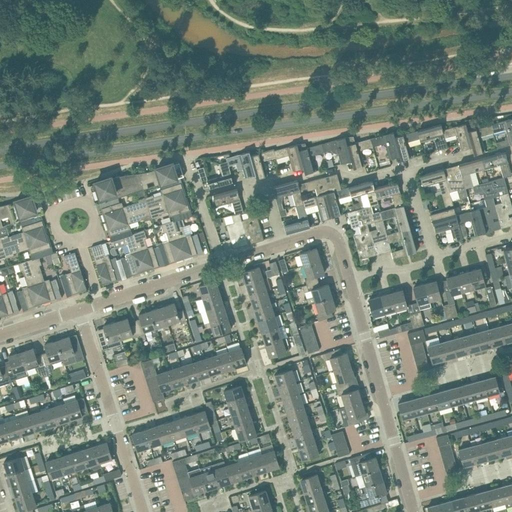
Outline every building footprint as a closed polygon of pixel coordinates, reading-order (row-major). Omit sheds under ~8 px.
[(510,145),(511,144),(511,118),(491,125),(493,133),(505,129),(510,145)] [(472,147),(468,131),(466,123),(443,130),(445,138),(457,135),(461,150),(472,147)] [(420,139),(420,141),(438,137),(439,141),(440,140),(443,149),(448,147),(445,138),(443,130),(441,124),(418,130),(420,139)] [(474,155),(485,152),(481,136),(493,133),(491,125),(468,131),(472,147),(474,155)] [(420,139),(418,130),(395,137),(399,154),(400,156),(401,161),(402,161),(402,160),(412,157),(408,142),(420,139)] [(400,156),(399,154),(395,137),(393,132),(370,138),(373,147),(385,143),(389,159),(400,156)] [(351,161),(352,161),(351,159),(347,145),(345,137),(322,144),(324,152),(332,150),(332,151),(333,152),(334,153),(335,153),(336,153),(337,153),(338,153),(341,164),(351,161)] [(370,138),(347,145),(352,161),(351,161),(353,169),(364,165),(360,150),(373,147),(370,138)] [(276,159),(289,155),(293,171),(303,168),(305,167),(300,150),(299,150),(297,144),(274,150),(275,157),(276,159)] [(322,144),(300,150),(305,167),(303,168),(305,174),(316,171),(312,155),(324,152),(322,144)] [(274,150),(274,149),(250,155),(255,174),(255,175),(257,179),(268,176),(263,160),(275,157),(274,150)] [(250,155),(249,151),(230,157),(226,158),(227,161),(229,166),(236,164),(238,170),(242,169),(245,178),(255,175),(255,174),(250,155)] [(511,175),(505,152),(482,158),(485,170),(500,165),(504,177),(511,175)] [(470,174),(485,170),(482,158),(458,165),(462,176),(465,188),(474,186),(470,174)] [(235,184),(234,184),(229,166),(227,161),(219,163),(223,176),(207,180),(210,191),(235,184)] [(140,173),(138,173),(143,189),(161,183),(170,180),(184,176),(180,166),(173,168),(172,164),(172,163),(157,167),(157,169),(150,171),(149,171),(140,173)] [(443,168),(442,168),(443,169),(450,193),(458,191),(460,198),(468,196),(465,188),(462,176),(457,177),(455,174),(453,174),(451,167),(443,169),(443,168)] [(443,169),(420,175),(423,187),(438,182),(442,195),(450,193),(443,169)] [(143,189),(138,173),(128,174),(120,176),(111,179),(111,177),(95,182),(96,183),(89,185),(95,204),(109,200),(118,197),(143,189)] [(331,181),(327,182),(325,177),(298,184),(301,193),(316,189),(318,196),(325,193),(341,189),(339,181),(331,183),(331,181)] [(493,181),(474,186),(476,194),(482,192),(484,200),(492,197),(500,195),(508,193),(504,177),(495,180),(497,185),(494,185),(493,181)] [(161,189),(162,194),(154,197),(153,195),(145,197),(149,208),(185,196),(185,195),(186,195),(183,188),(182,189),(181,183),(172,186),(170,180),(161,183),(163,189),(161,189)] [(274,187),(277,198),(292,193),(295,205),(304,203),(303,200),(301,193),(298,184),(297,180),(274,187)] [(378,204),(377,199),(374,188),(372,180),(349,187),(351,195),(351,198),(367,194),(370,206),(378,204)] [(374,188),(377,199),(391,195),(395,207),(402,205),(403,205),(397,182),(374,188)] [(349,187),(341,189),(325,193),(332,217),(343,214),(339,198),(351,195),(349,187)] [(237,189),(213,195),(217,206),(232,202),(235,214),(240,213),(244,212),(237,189)] [(325,193),(318,196),(303,200),(304,203),(305,208),(317,205),(321,220),(332,217),(325,193)] [(442,195),(445,207),(430,211),(433,222),(456,215),(450,193),(442,195)] [(511,206),(508,193),(500,195),(502,203),(495,205),(500,228),(511,225),(511,206)] [(0,205),(0,227),(22,221),(31,218),(45,213),(39,194),(32,196),(31,195),(16,200),(16,201),(4,205),(0,205)] [(185,197),(185,196),(149,208),(152,218),(160,216),(159,214),(167,211),(169,216),(171,215),(173,221),(182,218),(180,212),(189,210),(187,204),(188,204),(186,197),(185,197)] [(103,214),(102,214),(105,221),(106,221),(106,222),(149,208),(145,197),(138,200),(138,202),(123,207),(122,202),(119,203),(118,197),(109,200),(110,205),(102,208),(103,214)] [(479,209),(483,224),(485,232),(500,228),(495,205),(492,197),(484,200),(487,207),(479,209)] [(391,198),(381,200),(383,207),(392,205),(391,198)] [(283,222),(286,233),(310,227),(305,208),(304,203),(295,205),(299,218),(283,222)] [(403,205),(402,205),(395,207),(380,211),(382,220),(383,219),(395,216),(399,231),(410,228),(403,205)] [(347,212),(351,228),(359,226),(368,224),(375,221),(382,220),(380,211),(372,213),(370,206),(347,212)] [(110,235),(112,234),(119,232),(121,238),(123,237),(132,234),(129,223),(144,219),(145,221),(152,218),(149,208),(106,222),(105,223),(107,230),(108,229),(110,235)] [(255,208),(247,211),(249,218),(242,221),(245,233),(246,236),(248,244),(264,240),(262,232),(256,233),(255,230),(261,228),(255,208)] [(485,232),(483,224),(479,209),(456,215),(458,223),(471,220),(475,235),(485,232)] [(234,223),(226,225),(233,248),(248,244),(246,236),(241,238),(240,234),(245,233),(242,221),(240,213),(235,214),(231,215),(234,223)] [(436,233),(451,229),(454,241),(463,239),(458,223),(456,215),(433,222),(436,233)] [(22,227),(23,232),(8,236),(7,234),(0,236),(0,237),(3,247),(46,234),(46,233),(47,232),(45,225),(44,226),(42,220),(33,223),(31,218),(22,221),(24,226),(22,227)] [(182,218),(173,221),(172,221),(183,258),(184,258),(184,259),(191,256),(191,255),(196,254),(194,245),(200,243),(197,234),(191,236),(190,233),(185,235),(182,226),(185,226),(182,218)] [(375,221),(377,229),(370,231),(369,231),(372,243),(375,255),(384,252),(382,248),(385,248),(383,241),(388,239),(387,235),(383,219),(382,220),(375,221)] [(164,232),(166,232),(168,240),(157,244),(158,246),(161,255),(167,253),(170,262),(175,260),(176,261),(183,259),(182,258),(183,258),(172,221),(161,224),(164,232)] [(368,224),(359,226),(361,233),(353,235),(360,259),(361,264),(369,261),(366,249),(368,248),(367,245),(372,243),(369,231),(370,231),(368,224)] [(388,239),(389,243),(401,239),(404,249),(391,250),(393,258),(416,251),(410,228),(399,231),(387,235),(388,239)] [(146,238),(144,230),(133,233),(145,270),(146,270),(146,271),(153,269),(153,267),(158,266),(156,257),(161,255),(158,246),(153,248),(152,246),(147,247),(144,239),(146,238)] [(203,232),(197,234),(200,243),(205,241),(206,241),(203,232)] [(138,272),(138,273),(145,271),(144,270),(145,270),(133,233),(132,234),(123,237),(126,245),(128,244),(130,253),(125,254),(126,256),(120,258),(123,267),(129,265),(132,274),(138,272)] [(47,234),(46,234),(3,247),(7,258),(14,255),(13,253),(29,248),(32,259),(39,257),(43,256),(41,250),(50,247),(49,241),(50,241),(47,234)] [(113,241),(112,241),(115,248),(121,246),(119,239),(113,241)] [(110,259),(108,254),(105,255),(102,244),(91,247),(102,284),(104,283),(104,284),(111,282),(111,281),(116,279),(113,270),(119,268),(116,257),(110,259)] [(511,260),(511,247),(503,249),(507,262),(511,260)] [(320,260),(316,248),(300,253),(304,266),(320,260)] [(64,256),(66,264),(68,263),(71,271),(60,275),(64,286),(70,284),(73,293),(78,291),(79,293),(85,290),(85,289),(86,289),(75,252),(64,256)] [(494,265),(491,253),(485,255),(488,265),(489,267),(494,265)] [(32,259),(28,260),(42,303),(43,303),(43,304),(50,302),(50,301),(56,299),(53,290),(59,288),(56,279),(50,281),(49,279),(44,280),(39,265),(41,264),(39,257),(32,259)] [(282,272),(288,271),(284,258),(278,260),(282,272)] [(34,306),(35,307),(42,304),(41,303),(42,303),(28,260),(18,263),(20,271),(22,270),(27,286),(22,287),(23,289),(17,291),(20,300),(26,298),(29,307),(34,306)] [(320,260),(304,266),(307,278),(305,279),(306,285),(318,281),(316,275),(324,272),(320,260)] [(273,275),(279,273),(275,261),(269,263),(273,275)] [(492,279),(498,278),(494,265),(489,267),(492,279)] [(246,284),(263,279),(259,266),(242,272),(246,284)] [(485,285),(480,268),(469,271),(474,288),(485,285)] [(474,288),(469,271),(458,274),(463,291),(474,288)] [(447,277),(448,280),(442,281),(448,304),(452,317),(457,315),(454,302),(452,294),(463,291),(458,274),(447,277)] [(498,278),(492,279),(495,289),(500,288),(498,278)] [(267,291),(263,279),(246,284),(250,296),(267,291)] [(219,292),(215,280),(199,286),(203,298),(219,292)] [(441,298),(436,280),(425,284),(429,301),(441,298)] [(313,296),(306,299),(307,303),(315,301),(315,302),(332,296),(328,284),(320,286),(318,281),(306,285),(302,286),(304,292),(311,290),(313,296)] [(416,296),(418,302),(420,310),(431,307),(429,301),(425,284),(413,287),(414,289),(416,296)] [(490,306),(496,304),(491,285),(485,287),(490,306)] [(0,316),(1,317),(8,315),(7,314),(13,312),(10,304),(16,302),(12,290),(2,294),(0,289),(0,316)] [(405,299),(402,290),(391,293),(392,295),(396,310),(407,307),(407,305),(405,299)] [(270,303),(267,291),(250,296),(254,308),(270,303)] [(223,304),(219,292),(203,298),(206,310),(223,304)] [(396,310),(391,293),(380,296),(385,313),(396,310)] [(336,309),(332,296),(315,302),(319,314),(316,315),(318,321),(333,316),(331,310),(336,309)] [(380,296),(369,299),(374,316),(385,313),(380,296)] [(177,311),(174,303),(162,307),(168,324),(179,320),(180,323),(186,321),(183,309),(177,311)] [(274,315),(270,303),(254,308),(258,320),(274,315)] [(227,316),(223,304),(206,310),(210,322),(225,317),(227,316)] [(441,310),(441,316),(435,318),(435,322),(452,317),(448,304),(443,305),(444,309),(441,310)] [(497,314),(509,310),(508,305),(496,308),(497,314)] [(168,324),(162,307),(151,310),(156,328),(168,324)] [(485,317),(497,314),(496,308),(484,312),(485,317)] [(139,314),(139,316),(140,319),(135,320),(136,324),(139,336),(144,334),(145,334),(144,331),(150,329),(152,336),(158,335),(156,328),(151,310),(139,314)] [(415,314),(419,327),(424,325),(420,312),(415,314)] [(473,320),(485,317),(484,312),(471,315),(473,320)] [(413,328),(419,327),(415,314),(409,315),(413,328)] [(278,327),(274,315),(258,320),(261,332),(278,327)] [(461,324),(473,320),(471,315),(459,319),(461,324)] [(227,316),(225,317),(210,322),(214,334),(231,329),(227,316)] [(130,326),(127,318),(115,322),(121,339),(133,335),(134,338),(139,336),(136,324),(130,326)] [(448,327),(461,324),(459,319),(447,322),(448,327)] [(293,335),(298,333),(294,321),(289,323),(293,335)] [(103,325),(104,327),(106,333),(97,336),(102,350),(122,344),(121,339),(115,322),(103,325)] [(388,322),(377,325),(380,337),(391,334),(389,329),(390,329),(388,322)] [(436,331),(448,327),(447,322),(435,325),(436,331)] [(511,340),(511,322),(500,326),(505,342),(511,340)] [(301,332),(313,328),(311,323),(299,327),(301,332)] [(397,327),(390,329),(389,329),(391,334),(402,331),(400,325),(397,326),(397,327)] [(424,334),(436,331),(435,325),(423,329),(424,334)] [(505,342),(500,326),(488,329),(493,346),(505,342)] [(282,339),(278,327),(261,332),(265,344),(282,339)] [(314,334),(313,328),(301,332),(303,337),(314,334)] [(426,340),(424,334),(423,329),(407,333),(410,344),(422,341),(426,340)] [(493,346),(488,329),(476,332),(481,349),(493,346)] [(481,349),(476,332),(464,336),(469,352),(481,349)] [(316,339),(315,336),(314,334),(303,337),(305,343),(316,339)] [(218,344),(226,341),(224,335),(216,338),(218,344)] [(72,346),(69,336),(57,340),(62,357),(63,362),(68,360),(67,356),(74,353),(77,361),(84,359),(79,343),(72,346)] [(469,352),(464,336),(452,339),(456,356),(469,352)] [(282,339),(265,344),(269,356),(289,350),(285,337),(282,339)] [(299,355),(304,353),(300,338),(294,340),(299,355)] [(318,344),(316,339),(305,343),(306,348),(318,344)] [(456,356),(452,339),(439,342),(444,359),(456,356)] [(57,340),(45,344),(47,352),(41,354),(45,366),(51,364),(50,361),(62,357),(57,340)] [(412,350),(424,347),(422,341),(410,344),(412,350)] [(444,359),(439,342),(427,346),(432,363),(444,359)] [(163,352),(175,348),(173,343),(162,346),(163,352)] [(202,349),(200,343),(192,345),(194,351),(202,349)] [(318,344),(306,348),(308,353),(319,350),(318,344)] [(241,347),(231,350),(229,351),(234,368),(246,364),(241,347)] [(413,356),(425,353),(424,347),(412,350),(413,356)] [(35,366),(36,369),(42,375),(48,373),(45,366),(41,354),(36,356),(33,348),(21,352),(26,369),(35,366)] [(347,352),(342,354),(340,348),(325,353),(331,371),(334,370),(351,365),(347,352)] [(178,357),(176,351),(168,353),(170,359),(178,357)] [(234,368),(229,351),(217,355),(222,371),(234,368)] [(9,356),(9,358),(10,360),(4,362),(5,365),(9,377),(15,375),(16,379),(28,375),(26,369),(21,352),(9,356)] [(415,361),(427,358),(425,353),(413,356),(415,361)] [(222,371),(217,355),(205,358),(210,375),(222,371)] [(129,363),(127,358),(115,361),(117,367),(129,363)] [(210,375),(205,358),(193,362),(197,377),(198,379),(210,375)] [(417,367),(428,364),(427,358),(415,361),(417,367)] [(154,364),(152,359),(140,363),(142,368),(154,364)] [(305,372),(310,370),(307,360),(305,361),(304,360),(301,361),(305,372)] [(198,379),(197,377),(193,362),(181,366),(186,383),(198,379)] [(144,374),(155,370),(154,364),(142,368),(144,374)] [(428,364),(417,367),(418,373),(430,369),(428,364)] [(0,367),(0,384),(4,383),(5,386),(11,384),(9,377),(5,365),(0,367)] [(351,365),(334,370),(337,382),(335,383),(337,389),(357,382),(355,377),(354,377),(351,365)] [(509,378),(505,365),(500,366),(504,379),(509,378)] [(186,383),(181,366),(169,370),(174,387),(186,383)] [(279,387),(295,381),(292,369),(275,375),(279,387)] [(157,376),(156,374),(155,370),(144,374),(146,379),(157,376)] [(174,387),(169,370),(156,374),(157,376),(159,381),(161,387),(162,390),(174,387)] [(84,371),(75,374),(68,376),(70,382),(86,377),(84,371)] [(148,385),(159,381),(157,376),(146,379),(148,385)] [(500,392),(495,376),(483,380),(487,395),(500,392)] [(487,395),(483,380),(471,383),(475,398),(487,395)] [(149,390),(161,387),(159,381),(148,385),(149,390)] [(299,394),(295,381),(279,387),(283,399),(299,394)] [(357,382),(337,389),(338,395),(341,394),(345,406),(359,402),(362,401),(358,388),(359,388),(357,382)] [(475,398),(471,383),(459,386),(463,402),(475,398)] [(62,393),(73,390),(72,384),(60,388),(62,393)] [(245,398),(241,385),(224,391),(228,403),(245,398)] [(463,402),(459,386),(447,390),(451,405),(463,402)] [(162,392),(162,390),(161,387),(149,390),(151,396),(162,392)] [(451,405),(447,390),(434,393),(439,408),(451,405)] [(151,396),(153,402),(164,398),(162,392),(151,396)] [(439,408),(434,393),(422,396),(427,412),(439,408)] [(303,406),(299,394),(283,399),(287,411),(303,406)] [(37,401),(36,395),(28,397),(30,403),(37,401)] [(427,412),(422,396),(410,400),(414,415),(427,412)] [(83,397),(65,403),(70,420),(89,414),(83,397)] [(248,410),(245,398),(228,403),(232,415),(248,410)] [(410,400),(398,403),(402,419),(414,415),(410,400)] [(362,401),(359,402),(345,406),(349,418),(346,419),(348,425),(360,421),(369,419),(367,413),(366,413),(362,401)] [(70,420),(65,403),(53,407),(58,424),(70,420)] [(307,418),(303,406),(287,411),(290,423),(307,418)] [(58,424),(53,407),(41,411),(46,427),(58,424)] [(213,408),(207,410),(210,420),(216,418),(213,408)] [(494,418),(507,415),(505,409),(492,413),(494,418)] [(210,427),(205,410),(193,414),(198,431),(210,427)] [(252,422),(248,410),(232,415),(236,427),(252,422)] [(46,427),(41,411),(29,415),(34,431),(46,427)] [(492,413),(490,414),(480,416),(482,422),(494,418),(492,413)] [(198,431),(193,414),(180,418),(186,435),(198,431)] [(34,431),(29,415),(17,418),(22,435),(34,431)] [(504,424),(511,421),(511,415),(502,418),(504,424)] [(469,425),(482,422),(480,416),(468,420),(469,425)] [(22,435),(17,418),(4,422),(10,439),(22,435)] [(186,435),(180,418),(168,422),(174,439),(186,435)] [(311,430),(307,418),(290,423),(294,435),(311,430)] [(456,423),(454,418),(449,420),(450,424),(444,426),(445,431),(457,428),(456,423)] [(492,427),(504,424),(502,418),(490,421),(492,427)] [(457,428),(469,425),(468,420),(456,423),(457,428)] [(480,431),(492,427),(490,421),(478,424),(480,431)] [(0,442),(10,439),(4,422),(0,423),(0,442)] [(174,439),(168,422),(156,426),(162,442),(174,439)] [(252,422),(236,427),(240,439),(256,434),(252,422)] [(320,426),(322,432),(323,431),(326,438),(332,436),(331,434),(327,423),(320,426)] [(445,431),(444,426),(443,423),(430,426),(431,430),(433,435),(445,431)] [(467,434),(480,431),(478,424),(466,428),(467,434)] [(162,442),(156,426),(144,430),(150,446),(162,442)] [(467,434),(466,428),(454,431),(455,437),(467,434)] [(144,430),(132,433),(137,450),(150,446),(144,430)] [(315,442),(311,430),(294,435),(298,447),(315,442)] [(420,438),(433,435),(431,430),(419,433),(420,438)] [(333,440),(344,436),(343,431),(331,434),(332,436),(333,440)] [(419,433),(407,436),(408,441),(420,438),(419,433)] [(438,446),(450,443),(447,434),(436,437),(438,446)] [(335,446),(346,442),(344,436),(333,440),(333,441),(335,446)] [(511,452),(507,436),(495,439),(500,456),(511,452)] [(250,445),(257,443),(255,437),(248,439),(250,445)] [(500,456),(495,439),(483,442),(488,459),(500,456)] [(335,446),(333,441),(327,444),(329,450),(336,448),(335,446)] [(112,458),(107,442),(94,446),(100,462),(112,458)] [(298,447),(302,459),(319,454),(315,442),(298,447)] [(337,451),(348,447),(346,442),(335,446),(336,448),(337,451)] [(488,459),(483,442),(471,446),(475,460),(475,463),(488,459)] [(204,448),(202,443),(194,445),(196,451),(204,448)] [(440,451),(451,448),(450,443),(438,446),(440,451)] [(279,466),(272,444),(260,448),(267,470),(279,466)] [(234,451),(232,445),(225,447),(227,453),(234,451)] [(101,467),(100,462),(94,446),(82,449),(88,466),(91,465),(92,468),(95,469),(101,467)] [(475,463),(475,460),(471,446),(459,449),(463,466),(475,463)] [(337,451),(338,456),(338,457),(350,453),(348,447),(337,451)] [(221,452),(220,448),(215,448),(207,450),(209,456),(221,452)] [(248,452),(249,458),(255,474),(267,470),(260,448),(248,452)] [(441,457),(453,454),(451,448),(440,451),(441,457)] [(88,466),(82,449),(70,453),(75,470),(88,466)] [(179,456),(177,450),(170,453),(172,458),(179,456)] [(197,460),(209,456),(207,450),(195,454),(197,460)] [(43,463),(41,456),(40,452),(34,453),(37,465),(43,463)] [(376,456),(372,458),(370,452),(349,458),(352,468),(355,476),(362,473),(362,474),(379,468),(376,456)] [(75,470),(70,453),(58,457),(63,474),(75,470)] [(185,463),(197,460),(195,454),(184,458),(185,463)] [(443,463),(455,459),(453,454),(441,457),(443,463)] [(25,469),(24,466),(21,456),(4,462),(8,474),(25,469)] [(58,457),(46,461),(51,478),(63,474),(58,457)] [(185,464),(185,463),(184,458),(172,462),(174,467),(185,464)] [(255,474),(249,458),(237,461),(243,478),(255,474)] [(445,468),(456,465),(455,459),(443,463),(445,468)] [(243,478),(237,461),(225,465),(231,482),(243,478)] [(176,473),(187,469),(185,464),(174,467),(176,473)] [(231,482),(225,465),(213,469),(219,485),(231,482)] [(456,465),(445,468),(446,474),(458,471),(456,465)] [(383,480),(379,468),(362,474),(366,485),(383,480)] [(28,481),(25,469),(8,474),(12,486),(28,481)] [(119,469),(103,474),(105,481),(122,476),(119,469)] [(177,478),(189,475),(187,469),(176,473),(177,478)] [(219,485),(213,469),(201,473),(207,489),(219,485)] [(201,473),(189,477),(190,480),(192,486),(194,492),(194,493),(195,493),(207,489),(201,473)] [(304,491),(321,486),(317,474),(300,479),(304,491)] [(189,477),(189,475),(177,478),(179,484),(190,480),(189,477)] [(92,484),(100,482),(98,476),(90,478),(92,484)] [(343,493),(349,491),(345,479),(339,480),(343,493)] [(45,489),(51,487),(49,480),(43,481),(45,489)] [(181,490),(192,486),(190,480),(179,484),(181,490)] [(370,497),(367,498),(359,501),(361,506),(380,500),(378,494),(387,492),(383,480),(366,485),(370,497)] [(32,493),(28,481),(12,486),(15,498),(32,493)] [(81,488),(79,482),(72,485),(74,491),(81,488)] [(97,491),(105,489),(103,483),(95,485),(97,491)] [(511,505),(511,483),(500,487),(504,502),(506,507),(511,505)] [(183,495),(194,492),(192,486),(181,490),(183,495)] [(325,498),(321,486),(304,491),(308,503),(325,498)] [(51,487),(45,489),(47,496),(53,494),(51,487)] [(504,502),(500,487),(488,490),(492,505),(504,502)] [(56,496),(64,494),(62,488),(54,490),(56,496)] [(270,502),(266,490),(249,495),(253,508),(270,502)] [(492,505),(488,490),(476,493),(480,509),(492,505)] [(194,492),(183,495),(184,501),(196,497),(195,493),(194,493),(194,492)] [(32,493),(15,498),(19,510),(36,505),(32,493)] [(480,509),(476,493),(464,497),(467,511),(473,511),(480,509)] [(69,501),(68,495),(60,497),(62,503),(69,501)] [(467,511),(464,497),(452,500),(454,511),(467,511)] [(322,511),(328,510),(325,498),(308,503),(310,511),(322,511)] [(454,511),(452,500),(439,503),(441,511),(454,511)] [(112,511),(110,502),(98,506),(99,511),(112,511)] [(272,511),(270,502),(253,508),(253,511),(272,511)] [(373,506),(375,511),(387,508),(385,502),(381,503),(373,506)] [(441,511),(439,503),(427,507),(428,511),(441,511)]
